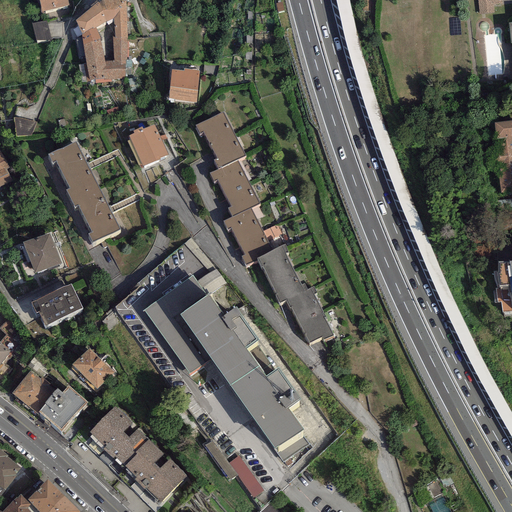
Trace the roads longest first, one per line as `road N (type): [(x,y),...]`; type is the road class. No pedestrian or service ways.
road 1 (motorway): [(511,465),(387,212),(319,0)]
road 2 (unclassified): [(403,511),(381,442),(168,194)]
road 3 (primary): [(0,416),(106,511)]
